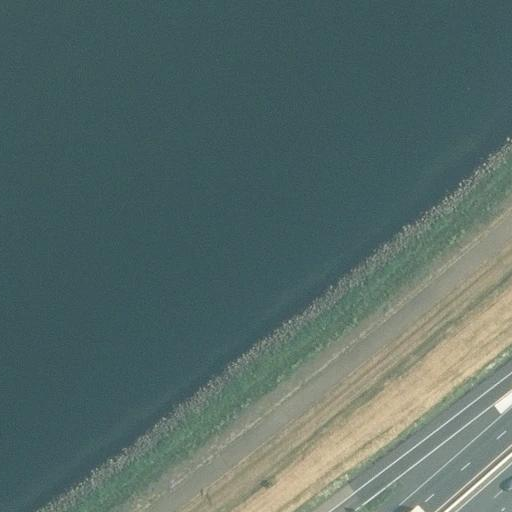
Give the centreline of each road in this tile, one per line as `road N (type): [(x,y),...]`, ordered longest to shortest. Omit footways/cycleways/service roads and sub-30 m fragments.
road 1 (motorway): [(511,385),(332,511)]
road 2 (motorway): [(511,418),(405,511)]
